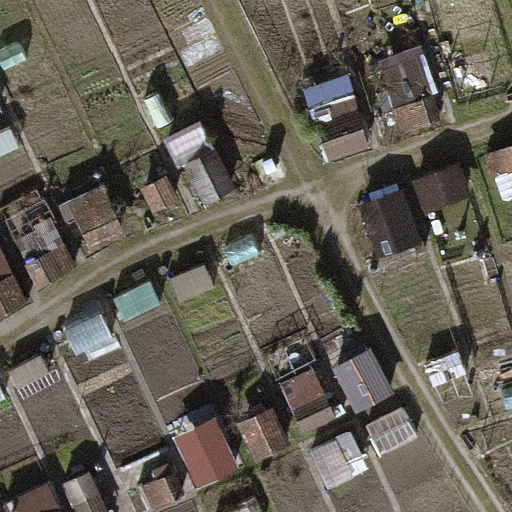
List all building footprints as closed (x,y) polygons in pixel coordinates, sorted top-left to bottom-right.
[(406,132),(447,119),(429,63),(388,77),(406,132)] [(354,64),(307,80),(332,155),(379,140),(354,64)] [(168,88),(152,95),(163,120),(179,113),(168,88)] [(511,135),(485,145),(493,171),(511,164),(511,135)] [(224,140),(191,155),(209,196),(243,181),(224,140)] [(465,154),(414,171),(433,228),(484,211),(465,154)] [(106,165),(58,186),(88,252),(135,230),(106,165)] [(174,182),(153,191),(167,222),(188,212),(174,182)] [(61,223),(24,240),(43,283),(81,266),(61,223)] [(5,246),(0,248),(0,320),(32,306),(5,246)] [(267,254),(229,270),(236,285),(273,269),(267,254)] [(112,306),(55,331),(65,354),(122,328),(112,306)] [(351,366),(293,392),(305,418),(362,392),(351,366)] [(511,382),(506,366),(478,375),(491,413),(511,406),(511,382)] [(279,396),(241,414),(261,460),(300,442),(279,396)] [(319,462),(360,443),(352,424),(310,443),(319,462)] [(511,440),(484,454),(496,478),(511,469),(511,440)] [(176,451),(136,468),(153,506),(193,488),(176,451)] [(348,499),(381,484),(374,467),(340,483),(348,499)] [(70,511),(53,473),(6,494),(13,511),(70,511)] [(113,480),(83,494),(90,511),(115,511),(125,508),(113,480)] [(208,511),(202,497),(168,511),(208,511)]
